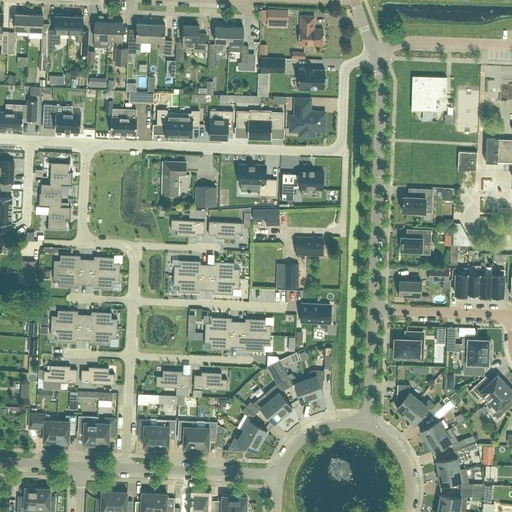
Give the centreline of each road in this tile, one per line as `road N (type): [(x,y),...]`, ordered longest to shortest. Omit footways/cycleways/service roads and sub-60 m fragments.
road 1 (residential): [(372,309),(381,87),(371,54)]
road 2 (residential): [(340,144),(327,152),(86,144)]
road 3 (residential): [(277,475),(124,468)]
road 4 (residential): [(131,300),(284,306)]
road 5 (residential): [(371,54),(409,41),(511,45)]
road 6 (residential): [(372,309),(509,314)]
road 7 (residential): [(129,356),(252,361)]
